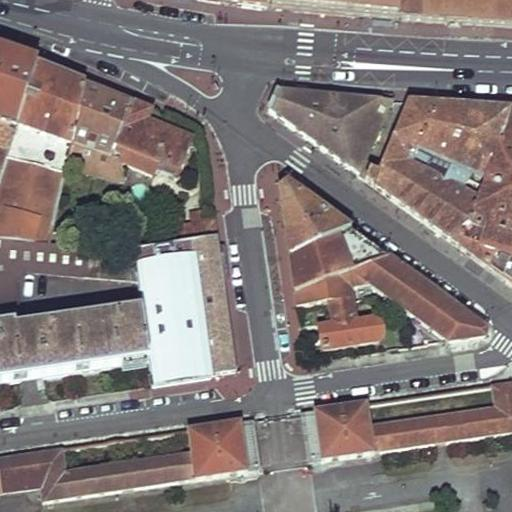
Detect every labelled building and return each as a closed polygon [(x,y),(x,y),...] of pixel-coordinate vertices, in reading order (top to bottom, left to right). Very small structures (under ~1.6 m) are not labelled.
[(229,0),(229,3),(264,8),(265,0),(229,0)] [(511,0),(265,0),(264,8),(403,23),(511,26),(511,0)] [(0,139),(15,144),(19,129),(37,68),(2,55),(0,54),(0,139)] [(37,68),(19,129),(71,147),(85,87),(37,68)] [(85,87),(71,147),(71,152),(120,171),(120,164),(117,154),(132,105),(85,87)] [(276,94),(270,114),(376,189),(382,170),(385,158),(379,156),(393,105),(276,94)] [(117,154),(120,164),(154,177),(158,169),(177,176),(189,146),(186,139),(146,124),(149,113),(132,105),(117,154)] [(382,170),(376,189),(463,251),(511,115),(511,113),(409,106),(390,172),(382,170)] [(511,115),(463,251),(511,285),(511,115)] [(0,192),(0,241),(51,244),(71,147),(19,129),(15,144),(11,156),(0,192)] [(0,192),(11,156),(0,152),(0,192)] [(278,195),(286,263),(349,235),(287,190),(278,195)] [(179,227),(181,242),(215,239),(212,222),(179,227)] [(286,263),(290,297),(388,262),(349,235),(286,263)] [(150,388),(234,376),(215,239),(181,242),(131,251),(135,279),(139,312),(147,364),(150,388)] [(0,311),(19,311),(17,284),(25,272),(135,279),(131,251),(51,244),(0,241),(0,311)] [(290,297),(292,310),(326,305),(346,299),(345,290),(363,287),(445,344),(482,339),(487,332),(388,262),(290,297)] [(346,299),(326,305),(329,328),(314,330),(319,353),(374,345),(378,338),(376,327),(370,322),(351,324),(346,299)] [(0,384),(147,364),(139,312),(17,327),(15,326),(0,327),(0,384)] [(289,373),(308,372),(307,319),(288,320),(289,373)] [(312,415),(320,466),(511,434),(511,407),(508,385),(484,388),(488,409),(367,429),(362,407),(312,415)] [(320,466),(312,415),(301,416),(309,467),(320,466)] [(257,474),(251,423),(240,425),(246,476),(257,474)] [(0,463),(0,497),(36,492),(39,508),(246,476),(240,425),(186,433),(190,457),(131,466),(127,442),(102,447),(105,470),(67,476),(63,453),(0,463)]
